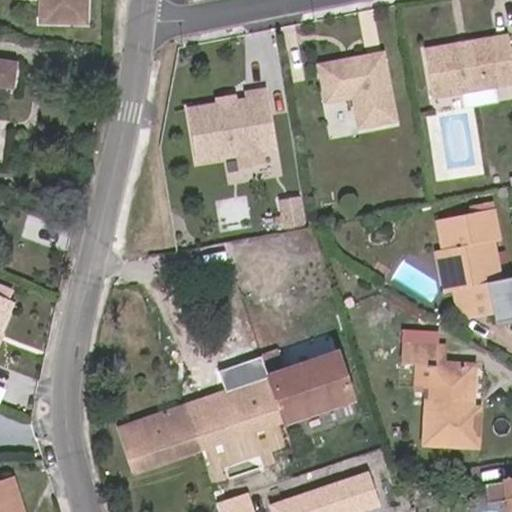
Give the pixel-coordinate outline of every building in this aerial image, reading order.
[(84,26),(84,0),(39,0),(39,26),(84,26)] [(511,82),(511,33),(428,49),(437,96),(467,91),(511,82)] [(393,120),(381,53),(317,66),(324,103),(351,97),(356,128),(393,120)] [(0,61),(0,83),(11,86),(13,64),(0,61)] [(467,91),(469,106),(501,100),(498,85),(467,91)] [(194,108),(200,155),(257,149),(277,146),(270,89),(251,91),(252,102),(194,108)] [(279,162),(277,146),(257,149),(260,165),(279,162)] [(285,231),(303,227),(300,200),(281,200),(285,231)] [(497,237),(491,211),(437,220),(442,247),(432,249),(439,290),(457,286),(461,308),(469,316),(480,314),(479,300),(488,298),(493,322),(511,317),(511,277),(500,279),(491,238),(497,237)] [(0,338),(13,307),(0,301),(0,338)] [(405,361),(417,362),(430,363),(429,388),(428,442),(478,444),(479,409),(474,408),(476,367),(444,364),(444,346),(406,344),(405,361)] [(282,351),(260,358),(266,376),(287,369),(282,351)] [(266,376),(282,423),(352,399),(337,352),(287,369),(266,376)] [(282,423),(266,376),(260,358),(221,369),(227,389),(187,403),(181,405),(190,426),(194,426),(200,450),(282,423)] [(416,387),(429,388),(430,363),(417,362),(416,387)] [(190,426),(181,405),(122,425),(136,472),(200,450),(194,426),(190,426)] [(369,470),(268,503),(270,511),(366,511),(381,507),(369,470)] [(0,511),(22,511),(11,481),(0,484),(0,511)]
